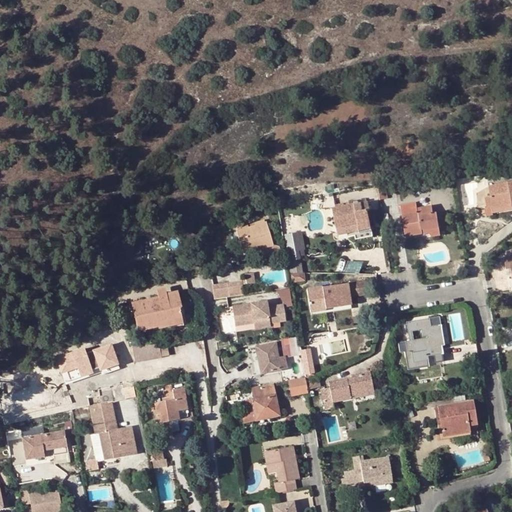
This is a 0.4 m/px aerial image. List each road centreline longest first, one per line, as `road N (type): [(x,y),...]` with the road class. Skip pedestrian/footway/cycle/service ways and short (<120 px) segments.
road 1 (residential): [(427,511),(438,497),(496,479),(505,462),(481,307),(455,291),(386,294)]
road 2 (residential): [(219,511),(211,444),(220,398),(208,290)]
